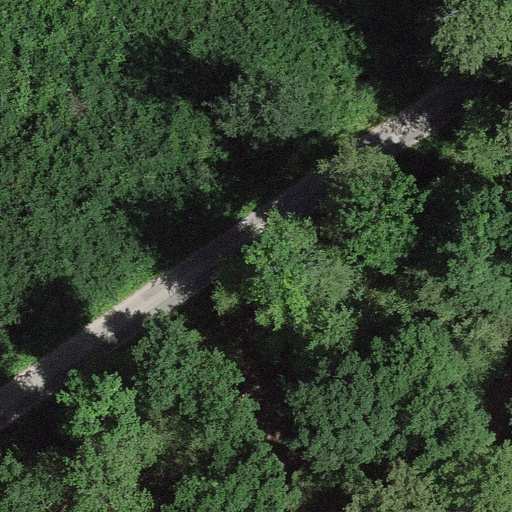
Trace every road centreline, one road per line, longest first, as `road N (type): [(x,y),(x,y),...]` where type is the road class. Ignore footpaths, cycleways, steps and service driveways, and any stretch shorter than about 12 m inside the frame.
road 1 (unclassified): [(511,60),(0,408)]
road 2 (track): [(459,511),(511,392)]
